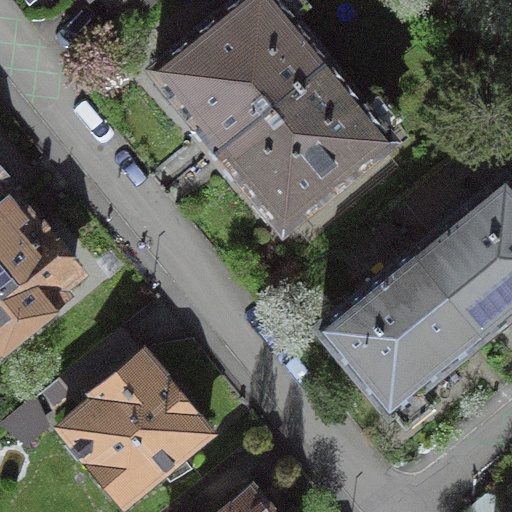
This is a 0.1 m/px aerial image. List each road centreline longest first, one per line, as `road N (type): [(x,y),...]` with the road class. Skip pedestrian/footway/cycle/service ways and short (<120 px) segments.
road 1 (residential): [(398,511),(0,28)]
road 2 (residential): [(415,511),(511,434)]
